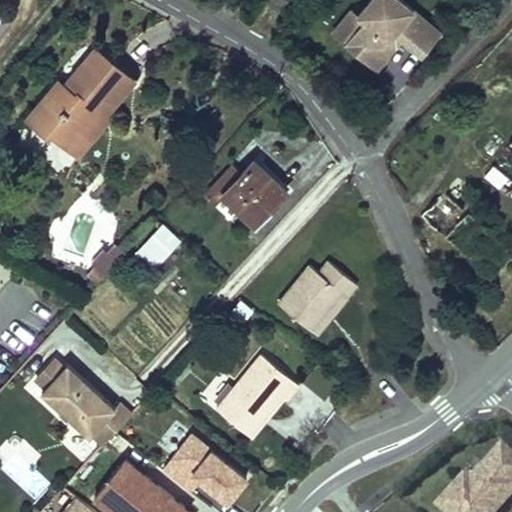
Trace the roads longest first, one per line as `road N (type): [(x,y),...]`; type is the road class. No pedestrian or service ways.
road 1 (residential): [(359,144),(123,401)]
road 2 (residential): [(368,157),(480,381)]
road 3 (unclassified): [(480,381),(447,412),(329,469),(290,511)]
road 4 (residential): [(179,0),(293,70),(359,144)]
road 5 (unclassified): [(368,157),(508,0)]
